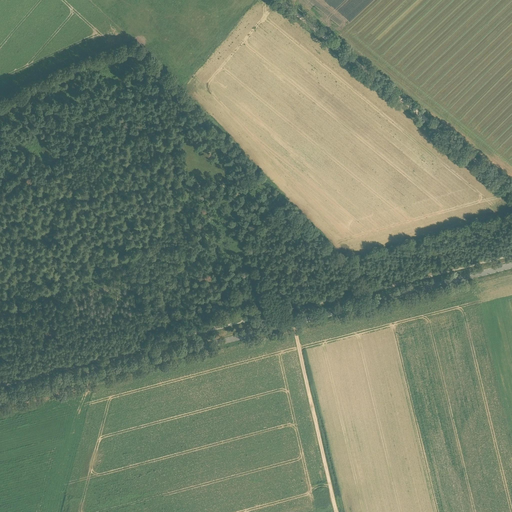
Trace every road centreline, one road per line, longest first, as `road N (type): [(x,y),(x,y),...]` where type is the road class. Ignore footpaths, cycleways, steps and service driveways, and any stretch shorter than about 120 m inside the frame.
road 1 (tertiary): [(0,401),(511,265)]
road 2 (track): [(511,190),(279,0)]
